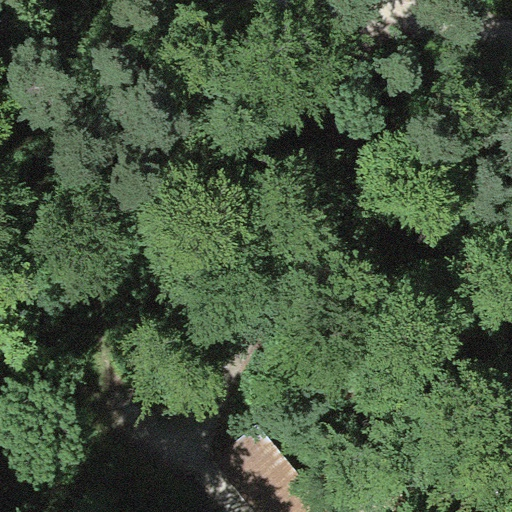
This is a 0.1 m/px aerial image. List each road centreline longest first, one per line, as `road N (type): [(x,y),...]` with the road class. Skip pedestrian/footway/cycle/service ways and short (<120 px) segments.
road 1 (track): [(337,0),(333,188),(181,437)]
road 2 (track): [(511,23),(356,0)]
